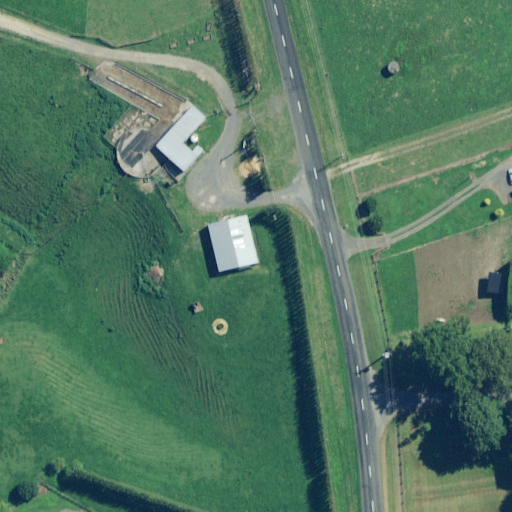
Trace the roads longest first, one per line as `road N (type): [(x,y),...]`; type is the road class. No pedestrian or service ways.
road 1 (unclassified): [(273,0),(354,351),(371,511)]
road 2 (track): [(0,11),(190,83),(233,112),(299,108)]
